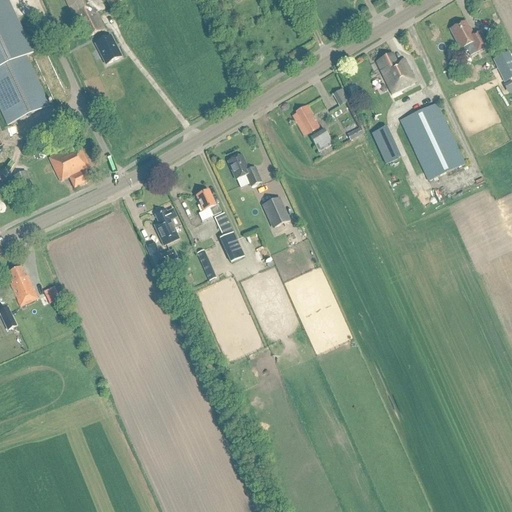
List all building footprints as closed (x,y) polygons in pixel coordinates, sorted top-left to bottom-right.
[(33,55),(7,0),(0,0),(0,112),(7,128),(50,108),(26,58),(33,55)] [(88,39),(104,31),(96,15),(104,11),(99,0),(64,0),(76,25),(81,23),(88,39)] [(465,24),(450,31),(460,51),(459,52),(462,56),(467,53),(470,58),(477,54),(476,54),(487,48),(480,34),(473,37),(471,33),(470,33),(465,24)] [(110,38),(95,46),(106,67),(121,59),(110,38)] [(504,85),(511,80),(511,61),(508,54),(492,61),(504,85)] [(392,96),(416,84),(404,61),(396,65),(392,56),(376,64),(392,96)] [(511,83),(511,82),(503,86),(507,94),(511,91),(511,83)] [(428,183),(464,166),(436,106),(400,122),(428,183)] [(307,108),(296,114),(291,117),(304,139),(319,130),(307,108)] [(332,147),(323,132),(310,140),(319,155),(332,147)] [(74,191),(91,182),(85,172),(90,170),(78,146),(49,160),(60,184),(69,180),(74,191)] [(241,157),(227,163),(236,182),(246,177),(251,188),(261,184),(254,169),(248,172),(241,157)] [(33,191),(25,173),(13,178),(21,196),(33,191)] [(215,208),(208,193),(196,199),(203,214),(210,210),(213,218),(221,214),(217,207),(215,208)] [(261,208),(269,225),(272,231),(290,223),(279,200),(261,208)] [(166,213),(155,217),(154,218),(157,226),(153,228),(162,249),(179,241),(170,223),(177,220),(172,210),(166,213)] [(218,241),(230,266),(244,259),(224,216),(214,220),(223,239),(218,241)] [(155,270),(173,262),(177,260),(173,251),(160,257),(154,244),(145,249),(155,270)] [(196,256),(208,283),(215,280),(203,253),(196,256)] [(20,309),(37,301),(30,284),(28,285),(21,269),(8,274),(12,285),(10,286),(20,309)] [(8,310),(0,313),(0,316),(7,332),(16,328),(8,310)]
